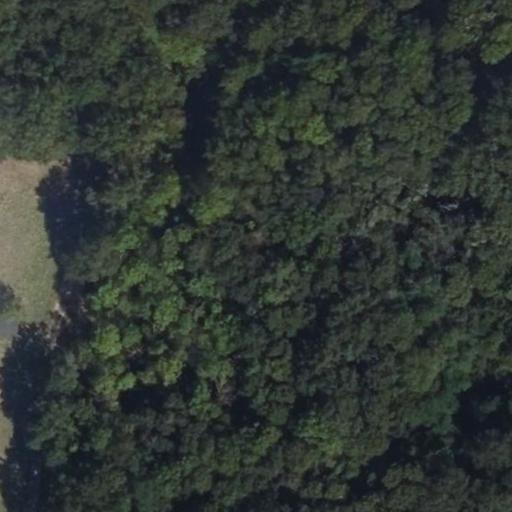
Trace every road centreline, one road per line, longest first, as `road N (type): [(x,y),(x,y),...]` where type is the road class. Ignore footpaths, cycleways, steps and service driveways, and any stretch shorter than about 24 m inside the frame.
road 1 (track): [(0,136),(112,154),(196,183),(356,314),(422,421),(447,511)]
road 2 (track): [(203,0),(112,154),(52,347),(32,511)]
